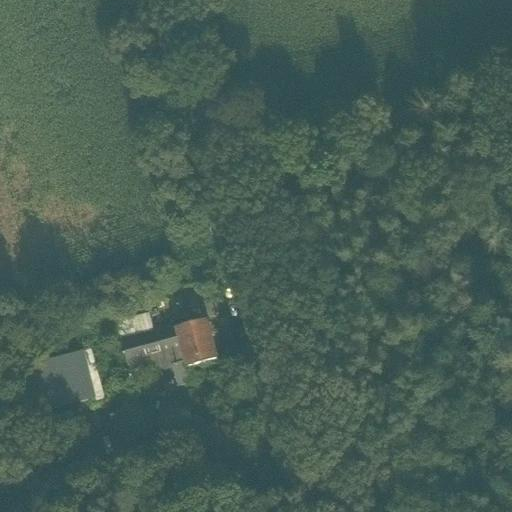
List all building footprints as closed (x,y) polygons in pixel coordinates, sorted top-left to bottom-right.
[(145,315),(116,323),(121,343),(150,335),(145,315)] [(187,368),(188,368),(216,360),(205,320),(176,328),(185,363),(187,368)] [(150,335),(121,343),(130,378),(173,366),(185,363),(176,328),(150,335)] [(90,352),(89,353),(87,344),(79,346),(81,353),(93,400),(102,398),(94,371),(95,370),(90,352)] [(81,353),(26,367),(38,413),(93,400),(81,353)] [(187,368),(185,363),(173,366),(178,386),(192,383),(188,368),(187,368)]
